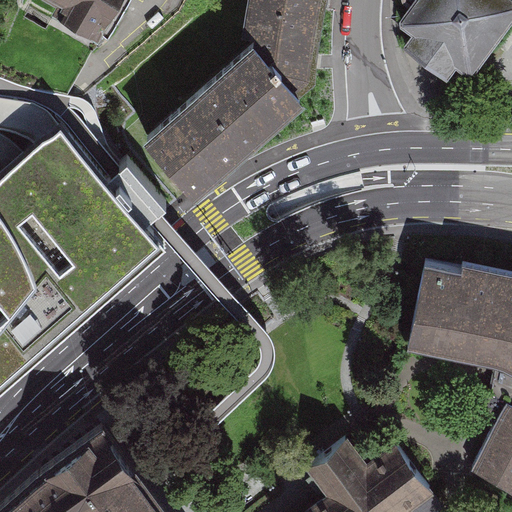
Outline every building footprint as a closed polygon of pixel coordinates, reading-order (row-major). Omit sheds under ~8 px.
[(36,0),(98,33),(115,0),(36,0)] [(242,42),(129,139),(179,197),(304,89),(313,27),(316,0),(245,0),(244,8),(242,42)] [(511,11),(511,0),(413,0),(400,19),(412,29),(403,40),(447,75),(455,60),(471,70),(511,11)] [(0,391),(140,266),(161,247),(150,235),(141,225),(136,220),(106,186),(55,129),(49,135),(13,167),(0,177),(0,391)] [(131,163),(106,186),(136,220),(141,225),(166,202),(131,163)] [(461,273),(424,265),(407,345),(496,364),(511,367),(511,272),(463,262),(461,273)] [(511,403),(511,367),(496,364),(491,395),(485,411),(499,422),(510,403),(511,403)] [(511,403),(510,403),(499,422),(472,468),(511,488),(511,403)] [(25,476),(0,499),(0,511),(172,511),(106,417),(25,476)] [(325,488),(367,457),(348,430),(306,462),(325,488)] [(367,457),(325,488),(292,511),(434,511),(444,505),(432,489),(435,487),(395,436),(367,457)]
